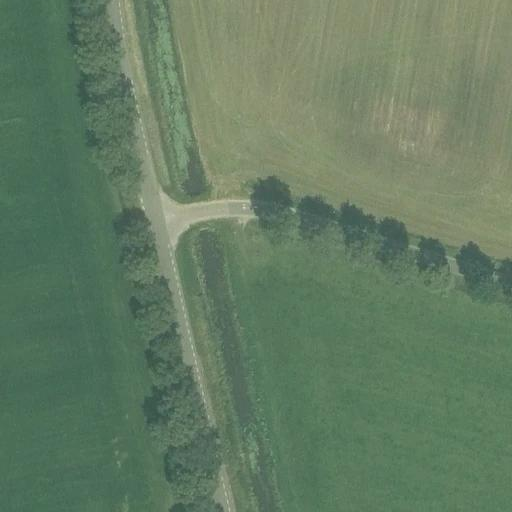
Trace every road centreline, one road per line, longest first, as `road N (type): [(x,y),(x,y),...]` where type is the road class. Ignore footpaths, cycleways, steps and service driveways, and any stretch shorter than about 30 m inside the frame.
road 1 (unclassified): [(511,287),(244,211),(158,225)]
road 2 (tertiary): [(223,511),(158,225)]
road 3 (tertiary): [(158,225),(110,0)]
